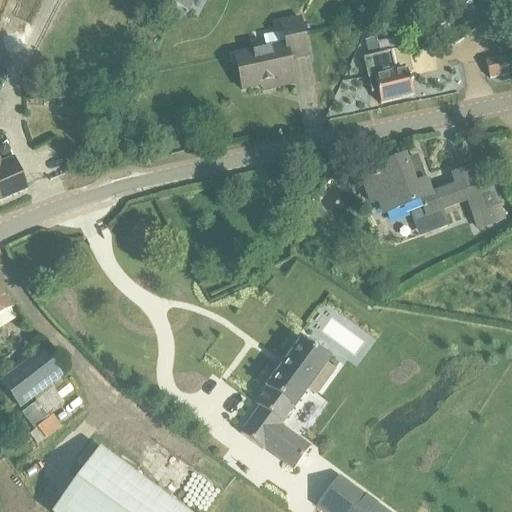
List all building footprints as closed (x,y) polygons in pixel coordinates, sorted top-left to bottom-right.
[(160,0),(161,0),(187,14),(194,0),(160,0)] [(447,0),(435,15),(443,22),(457,5),(450,0),(447,0)] [(290,61),(309,57),(301,20),(281,24),(286,46),(234,57),(242,91),(276,83),(277,89),(295,85),(290,61)] [(511,28),(490,33),(496,59),(485,61),(489,79),(511,74),(511,28)] [(401,35),(382,41),(385,50),(403,44),(401,35)] [(377,93),(380,105),(413,97),(407,71),(409,67),(405,49),(363,59),(371,94),(377,93)] [(0,102),(4,93),(1,92),(8,77),(0,72),(0,102)] [(62,137),(38,142),(45,171),(68,166),(62,137)] [(469,205),(476,224),(477,229),(484,227),(493,224),(470,170),(452,177),(456,185),(435,194),(418,154),(384,167),(386,174),(364,183),(372,206),(379,203),(384,217),(407,208),(413,223),(467,202),(469,205)] [(0,201),(27,190),(14,159),(0,164),(0,201)] [(484,227),(477,229),(476,224),(439,238),(446,255),(489,239),(484,227)] [(0,332),(0,315),(10,309),(0,291),(0,332)] [(359,352),(368,338),(334,317),(325,331),(359,352)] [(259,409),(240,434),(263,451),(264,450),(293,471),(310,449),(280,427),(308,389),(317,395),(334,372),(326,366),(332,358),(308,340),(304,345),(301,342),(266,390),(268,391),(256,406),(259,409)] [(0,381),(0,384),(18,410),(60,379),(41,352),(0,381)] [(58,414),(32,431),(40,444),(66,427),(58,414)] [(54,511),(185,511),(100,449),(54,511)] [(385,511),(338,477),(316,507),(322,511),(385,511)]
